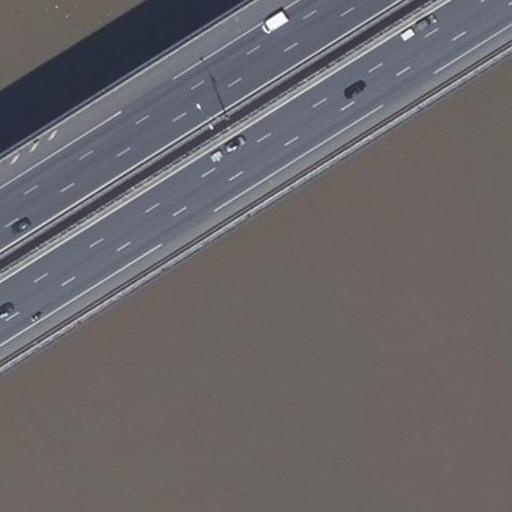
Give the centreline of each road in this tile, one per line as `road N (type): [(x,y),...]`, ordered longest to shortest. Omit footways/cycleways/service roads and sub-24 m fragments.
road 1 (motorway): [(0,354),(511,33)]
road 2 (motorway): [(366,0),(0,231)]
